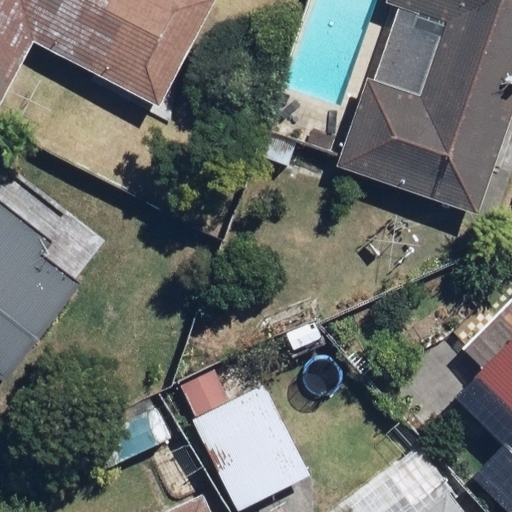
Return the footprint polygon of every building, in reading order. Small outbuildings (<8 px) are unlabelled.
[(0,0),(0,106),(4,108),(37,40),(165,104),(216,0),(0,0)] [(511,0),(391,0),(388,13),(398,16),(374,91),(365,89),(340,169),(483,213),(511,118),(511,0)] [(0,371),(14,382),(87,286),(45,255),(54,242),(0,201),(0,371)] [(511,339),(463,391),(511,438),(511,339)] [(218,364),(176,384),(239,511),(244,511),(316,477),(266,377),(233,394),(218,364)] [(173,437),(155,399),(69,439),(87,478),(173,437)] [(210,511),(203,494),(164,511),(210,511)] [(460,511),(446,495),(426,511),(460,511)]
